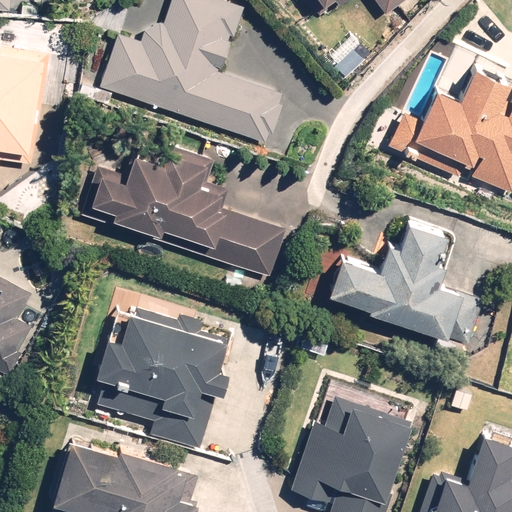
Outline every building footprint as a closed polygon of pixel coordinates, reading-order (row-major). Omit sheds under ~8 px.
[(112,32),(94,84),(260,141),(263,132),(267,133),(278,103),(274,101),(277,92),(212,69),(213,66),(214,66),(224,39),(222,38),(224,33),(229,35),(239,5),(222,0),(164,0),(157,21),(154,20),(139,28),(134,40),(112,32)] [(303,0),(313,13),(330,0),(369,0),(380,13),(397,0),(303,0)] [(43,51),(0,44),(0,157),(25,162),(43,51)] [(398,109),(382,143),(453,176),(458,165),(464,168),(461,174),(507,196),(511,186),(511,79),(508,78),(499,97),(491,94),(497,82),(461,65),(447,96),(424,86),(410,115),(398,109)] [(87,162),(70,213),(265,275),(281,226),(218,205),(224,184),(204,178),(211,157),(156,140),(150,160),(123,152),(116,171),(87,162)] [(357,307),(356,311),(435,337),(450,292),(427,285),(434,264),(426,262),(435,233),(395,220),(387,245),(376,242),(368,265),(329,252),(315,293),(357,307)] [(0,371),(5,375),(18,352),(13,349),(27,324),(12,316),(26,291),(0,277),(0,371)] [(159,413),(155,427),(204,441),(223,379),(234,382),(241,359),(229,356),(238,327),(207,318),(209,311),(185,305),(183,311),(141,299),(132,329),(119,325),(107,365),(112,366),(103,397),(159,413)] [(323,501),(319,511),(376,511),(406,419),(328,395),(319,423),(306,420),(284,489),(323,501)] [(96,501),(92,511),(202,511),(209,491),(190,486),(197,461),(188,459),(190,452),(132,435),(130,442),(83,428),(64,491),(96,501)] [(511,511),(511,470),(500,467),(508,444),(471,432),(456,476),(435,468),(433,473),(426,471),(412,511),(511,511)]
